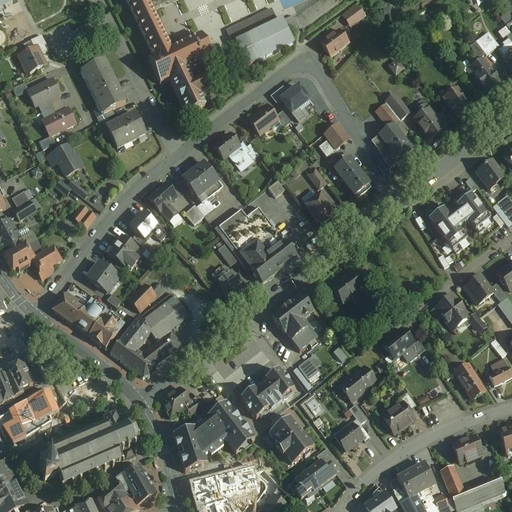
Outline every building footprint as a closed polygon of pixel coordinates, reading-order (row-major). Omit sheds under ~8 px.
[(0,0),(0,11),(12,6),(9,0),(0,0)] [(171,51),(152,11),(160,7),(156,0),(124,0),(153,59),(148,62),(160,86),(169,81),(171,80),(174,86),(184,82),(181,76),(187,72),(212,61),(201,37),(171,51)] [(363,18),(356,8),(352,12),(359,21),(363,18)] [(271,10),(225,32),(232,46),(235,45),(235,44),(277,23),(271,10)] [(352,12),(343,18),(350,28),(359,21),(352,12)] [(505,25),(511,19),(511,18),(507,12),(500,18),(505,25)] [(292,17),(282,22),(287,33),(297,28),(292,17)] [(277,23),(235,44),(235,45),(246,68),(293,45),(287,33),(282,22),(281,21),(277,23)] [(339,32),(320,46),(330,59),(348,45),(339,32)] [(488,34),(475,44),(485,57),(486,58),(499,48),(488,34)] [(41,37),(30,42),(34,50),(37,49),(40,55),(42,55),(49,52),(41,37)] [(498,52),(503,59),(511,52),(511,46),(508,41),(502,46),(503,48),(498,52)] [(485,57),(475,44),(470,48),(479,61),(485,57)] [(34,50),(19,57),(20,59),(19,61),(22,67),(25,68),(29,75),(45,67),(45,66),(44,67),(41,61),(42,58),(40,57),(40,55),(37,49),(34,50)] [(511,52),(503,59),(503,60),(511,72),(511,52)] [(501,87),(488,69),(482,61),(475,67),(475,66),(474,67),(471,70),(473,73),(468,77),(476,87),(478,85),(487,97),(501,87)] [(125,105),(104,62),(81,73),(81,74),(82,73),(103,115),(102,116),(103,116),(112,111),(125,105)] [(396,62),(389,69),(390,71),(389,72),(391,75),(393,74),(395,77),(403,70),(396,62)] [(201,80),(193,83),(187,72),(181,76),(184,82),(174,86),(171,80),(169,81),(186,117),(205,108),(199,97),(208,93),(201,80)] [(52,81),(27,94),(35,109),(40,107),(47,121),(42,123),(50,139),(75,126),(67,111),(66,112),(55,117),(48,102),(58,97),(60,97),(52,81)] [(24,85),(12,90),(16,99),(15,97),(28,91),(24,85)] [(358,86),(352,90),(356,94),(361,90),(358,86)] [(456,89),(442,100),(457,120),(471,109),(456,89)] [(409,115),(394,96),(384,104),(385,106),(399,123),(409,115)] [(58,97),(48,102),(55,117),(66,112),(58,97)] [(378,97),(359,111),(367,123),(377,116),(375,114),(385,106),(384,104),(378,97)] [(399,123),(385,106),(375,114),(377,116),(388,130),(392,127),(401,139),(407,134),(399,123)] [(260,112),(252,118),(253,118),(248,122),(259,137),(277,123),(274,119),(266,108),(261,112),(260,112)] [(427,110),(413,121),(428,141),(442,130),(434,119),(427,110)] [(103,116),(96,120),(98,125),(107,120),(114,117),(112,111),(103,116)] [(290,124),(282,113),(274,119),(277,123),(282,130),(290,124)] [(441,114),(434,119),(442,130),(449,124),(441,114)] [(110,127),(105,130),(106,130),(116,151),(117,151),(116,148),(122,146),(123,148),(138,140),(137,138),(143,135),(144,137),(145,137),(134,115),(110,127)] [(98,125),(95,126),(99,133),(106,130),(105,130),(110,127),(107,120),(98,125)] [(337,126),(323,136),(327,141),(335,152),(349,142),(337,126)] [(401,139),(392,127),(388,130),(379,137),(398,163),(412,153),(401,139)] [(229,135),(212,148),(223,162),(228,158),(240,149),(239,148),(229,135)] [(398,163),(379,137),(373,141),(379,149),(376,151),(382,159),(381,159),(389,170),(398,163)] [(52,140),(40,146),(43,152),(55,146),(52,140)] [(327,141),(318,149),(326,159),(335,152),(327,141)] [(242,146),(239,148),(240,149),(228,158),(240,172),(251,163),(246,156),(248,154),(245,150),(242,146)] [(258,158),(250,146),(245,150),(248,154),(246,156),(251,163),(258,158)] [(68,148),(47,159),(53,169),(58,166),(65,179),(83,169),(74,153),(71,154),(68,148)] [(369,186),(349,159),(334,171),(354,198),(355,196),(357,199),(369,190),(367,187),(369,186)] [(492,163),(483,170),(476,175),(489,192),(490,192),(487,188),(493,184),(495,186),(504,179),(492,163)] [(203,165),(182,182),(196,199),(201,206),(222,190),(217,183),(203,165)] [(326,186),(314,171),(307,177),(318,192),(326,186)] [(477,190),(470,181),(465,184),(472,194),(477,190)] [(69,190),(61,183),(54,187),(66,197),(71,191),(69,190)] [(277,183),(267,190),(275,200),(285,192),(277,183)] [(87,196),(74,184),(69,190),(71,191),(83,201),(87,196)] [(176,199),(165,186),(147,201),(159,214),(160,214),(168,206),(176,199)] [(460,214),(451,221),(439,206),(424,217),(455,257),(470,245),(458,230),(467,223),(478,237),(493,225),(467,192),(452,203),(460,214)] [(23,194),(11,201),(17,210),(29,203),(23,194)] [(319,196),(304,207),(318,226),(319,225),(321,227),(329,221),(327,219),(333,214),(319,196)] [(511,206),(506,199),(497,206),(511,226),(511,206)] [(17,210),(13,213),(19,224),(36,213),(29,203),(17,210)] [(177,216),(168,206),(160,214),(168,224),(177,216)] [(95,219),(81,207),(76,214),(83,219),(78,225),(86,231),(91,224),(92,224),(93,223),(93,222),(95,219)] [(194,207),(184,216),(193,228),(203,219),(194,207)] [(258,209),(246,218),(240,211),(214,232),(224,246),(228,251),(237,262),(245,273),(249,270),(261,287),(278,274),(277,274),(296,260),(258,209)] [(153,224),(142,214),(129,229),(136,236),(143,242),(144,241),(150,235),(160,244),(167,236),(153,223),(153,224)] [(504,225),(497,216),(492,220),(499,229),(504,225)] [(426,229),(419,219),(414,222),(420,232),(426,229)] [(10,221),(0,226),(0,251),(4,260),(6,259),(24,248),(20,240),(17,234),(10,221)] [(26,229),(17,234),(20,240),(29,235),(26,229)] [(29,235),(20,240),(24,248),(36,242),(31,233),(29,235)] [(143,242),(136,236),(132,240),(141,249),(146,243),(144,241),(143,242)] [(121,240),(113,250),(111,249),(106,256),(123,269),(128,263),(132,258),(137,252),(121,240)] [(36,242),(24,248),(6,259),(14,274),(17,273),(18,275),(29,269),(28,266),(32,263),(35,268),(36,267),(38,271),(35,272),(41,282),(52,276),(53,273),(51,270),(61,264),(53,250),(46,254),(45,251),(42,252),(36,241),(36,242)] [(224,246),(217,251),(221,256),(228,251),(224,246)] [(228,251),(221,256),(230,268),(237,262),(228,251)] [(444,261),(442,257),(437,260),(443,270),(449,267),(448,266),(444,261)] [(138,262),(132,258),(128,263),(134,268),(138,262)] [(450,258),(444,261),(448,266),(453,263),(450,258)] [(377,259),(369,265),(371,269),(380,263),(377,259)] [(511,291),(511,262),(495,275),(509,294),(511,291)] [(118,279),(99,265),(87,281),(106,295),(118,279)] [(228,272),(215,283),(221,291),(235,281),(228,272)] [(351,276),(331,291),(342,306),(362,290),(351,276)] [(480,278),(464,290),(477,307),(492,296),(493,295),(489,291),(480,278)] [(221,291),(221,292),(233,308),(250,296),(237,279),(221,291)] [(507,300),(496,286),(489,291),(493,295),(492,296),(500,305),(507,300)] [(144,287),(127,304),(139,315),(155,298),(144,287)] [(120,304),(111,297),(106,303),(115,310),(120,304)] [(468,318),(451,297),(434,311),(451,331),(468,318)] [(68,301),(63,298),(52,313),(71,327),(72,326),(82,312),(74,306),(77,302),(70,298),(68,301)] [(298,299),(271,319),(273,322),(285,337),(285,336),(302,323),(312,316),(298,298),(298,299)] [(174,299),(141,324),(150,335),(150,336),(151,338),(156,344),(170,334),(189,319),(174,299)] [(105,311),(91,300),(82,312),(72,326),(77,330),(79,326),(90,335),(90,336),(108,313),(105,311)] [(511,307),(507,300),(500,305),(498,307),(511,326),(511,307)] [(110,315),(108,313),(90,336),(102,345),(99,348),(100,349),(101,349),(105,352),(117,335),(124,326),(120,323),(120,322),(110,315)] [(312,316),(302,323),(316,341),(326,333),(312,316)] [(484,327),(474,316),(469,321),(478,332),(484,327)] [(138,320),(121,342),(136,353),(150,336),(150,335),(141,324),(138,320)] [(302,323),(285,336),(299,354),(316,341),(302,323)] [(401,331),(381,347),(394,363),(410,349),(414,347),(411,343),(401,331)] [(156,344),(144,353),(143,359),(156,368),(181,348),(170,334),(156,344)] [(425,352),(416,339),(411,343),(414,347),(410,349),(417,358),(425,352)] [(121,342),(109,356),(142,381),(148,380),(157,369),(156,368),(143,359),(136,353),(121,342)] [(308,361),(298,369),(308,382),(318,374),(308,361)] [(494,376),(488,379),(494,388),(511,379),(503,361),(490,368),(494,376)] [(17,367),(1,375),(2,379),(4,378),(9,388),(7,389),(13,400),(22,396),(21,393),(23,392),(32,388),(25,374),(26,373),(23,365),(18,368),(17,367)] [(484,393),(467,367),(454,376),(471,402),(484,393)] [(363,370),(340,388),(352,403),(375,384),(363,370)] [(265,383),(254,392),(253,391),(240,401),(246,409),(245,410),(248,415),(249,414),(255,422),(269,411),(270,413),(281,405),(280,403),(293,393),(277,372),(264,383),(265,383)] [(0,392),(7,389),(9,388),(4,378),(2,379),(1,375),(0,375),(0,392)] [(7,389),(0,392),(0,409),(3,408),(2,406),(13,401),(7,389)] [(179,390),(164,401),(163,407),(170,423),(181,416),(190,404),(179,390)] [(415,408),(407,395),(398,401),(401,406),(402,405),(407,413),(415,408)] [(49,396),(25,407),(37,435),(51,426),(49,421),(57,417),(49,396)] [(199,397),(190,404),(181,416),(186,425),(207,408),(199,397)] [(312,397),(304,404),(316,418),(324,411),(312,397)] [(225,405),(206,419),(208,422),(205,424),(198,429),(198,430),(195,432),(195,430),(172,438),(174,444),(176,451),(177,453),(177,454),(179,459),(180,461),(182,468),(184,475),(207,467),(204,458),(207,456),(210,458),(214,455),(217,457),(220,454),(219,451),(223,449),(221,445),(224,443),(235,457),(254,442),(248,435),(248,434),(243,427),(238,422),(239,421),(233,414),(225,405)] [(401,406),(382,418),(383,420),(382,422),(381,425),(383,427),(386,428),(388,427),(394,436),(414,423),(407,413),(402,405),(401,406)] [(37,435),(25,407),(0,421),(0,434),(10,450),(25,443),(37,435)] [(365,423),(354,408),(348,412),(359,427),(365,423)] [(49,464),(38,469),(44,483),(55,478),(56,480),(58,479),(62,487),(61,490),(62,490),(64,488),(71,485),(72,487),(73,486),(72,484),(79,481),(80,484),(81,483),(80,480),(87,478),(88,480),(90,479),(89,479),(96,476),(96,477),(98,476),(97,473),(103,471),(104,473),(106,472),(105,470),(111,467),(112,470),(114,469),(113,467),(120,463),(123,464),(123,463),(124,464),(135,459),(132,452),(136,448),(135,448),(136,447),(134,445),(136,440),(139,440),(139,438),(136,438),(134,433),(136,431),(135,429),(133,431),(127,429),(127,427),(125,427),(125,429),(121,431),(120,429),(119,429),(114,418),(103,423),(103,425),(102,425),(103,427),(97,430),(96,428),(94,428),(95,431),(89,434),(88,431),(86,432),(87,434),(81,437),(80,435),(78,435),(78,436),(72,438),(70,439),(71,441),(65,444),(64,442),(62,442),(63,445),(57,447),(56,445),(54,446),(55,448),(48,451),(45,450),(44,452),(47,453),(51,461),(48,462),(49,464)] [(300,434),(289,420),(270,434),(270,435),(268,436),(276,446),(274,448),(282,457),(283,456),(291,466),(293,465),(294,465),(303,458),(304,460),(310,456),(308,454),(313,450),(312,450),(313,449),(301,433),(300,434)] [(511,428),(511,426),(506,428),(506,431),(498,434),(506,457),(507,457),(507,459),(511,457),(511,428)] [(351,427),(336,438),(342,445),(340,447),(345,454),(362,442),(362,441),(357,433),(351,427)] [(369,440),(362,430),(357,433),(362,441),(362,442),(364,444),(369,440)] [(474,439),(452,448),(459,466),(465,464),(466,466),(476,461),(475,459),(481,457),(474,439)] [(0,466),(0,490),(15,483),(6,465),(6,464),(0,466)] [(319,491),(332,481),(319,464),(306,473),(319,491)] [(423,466),(396,481),(408,502),(416,497),(433,488),(434,486),(423,466)] [(153,492),(140,468),(139,467),(120,478),(137,508),(151,500),(148,495),(153,492)] [(453,468),(439,474),(445,490),(449,497),(463,492),(453,468)] [(253,472),(192,488),(198,511),(204,510),(204,511),(230,511),(228,508),(227,503),(259,494),(253,472)] [(306,500),(319,491),(306,473),(293,482),(306,500)] [(463,492),(449,497),(453,506),(455,511),(460,511),(505,494),(498,477),(463,492)] [(120,478),(115,482),(116,484),(97,500),(104,510),(105,511),(137,511),(139,511),(137,508),(120,478)] [(424,511),(416,497),(408,502),(396,481),(396,480),(389,484),(394,496),(393,497),(401,511),(424,511)] [(442,498),(432,502),(436,511),(438,511),(453,506),(449,497),(445,490),(439,493),(442,498)] [(264,507),(261,511),(262,511),(282,511),(286,507),(272,497),(264,507)] [(393,511),(383,497),(365,510),(365,511),(393,511)] [(95,511),(91,502),(68,511),(67,511),(95,511)]
